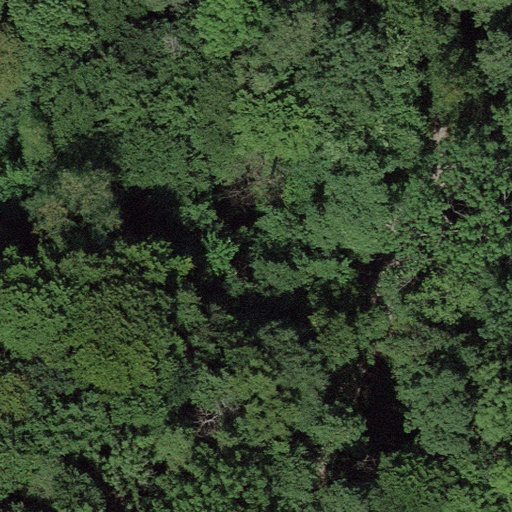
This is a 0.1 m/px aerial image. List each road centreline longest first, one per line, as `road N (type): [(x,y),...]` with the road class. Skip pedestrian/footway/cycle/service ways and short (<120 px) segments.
road 1 (track): [(447,0),(402,243),(377,290),(311,511)]
road 2 (track): [(0,270),(263,237),(402,243),(511,211)]
